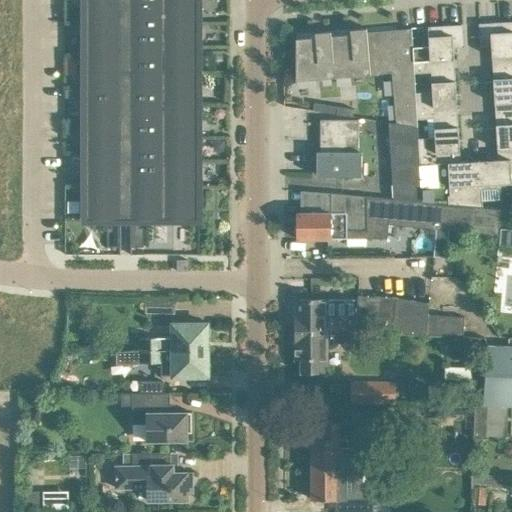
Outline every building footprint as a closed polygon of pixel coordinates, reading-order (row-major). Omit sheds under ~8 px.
[(87,0),(87,5),(85,5),(85,7),(87,7),(87,21),(85,21),(85,23),(87,23),(87,38),(85,38),(85,39),(87,39),(87,54),(85,54),(85,56),(87,56),(87,70),(85,70),(85,72),(87,72),(87,79),(87,87),(85,87),(85,89),(87,89),(87,95),(87,103),(85,103),(85,105),(87,105),(87,120),(85,120),(85,121),(87,121),(87,136),(85,136),(85,138),(87,138),(87,152),(85,152),(85,154),(87,154),(87,169),(85,169),(85,170),(87,170),(87,185),(85,185),(85,187),(87,187),(87,201),(85,201),(85,203),(87,203),(87,218),(85,218),(85,219),(87,219),(111,219),(111,228),(107,228),(107,246),(112,246),(119,246),(119,254),(121,254),(120,225),(120,219),(131,219),(131,230),(131,254),(132,254),(132,246),(136,246),(138,246),(144,246),(144,228),(140,228),(140,219),(179,219),(199,219),(199,218),(198,218),(197,0),(87,0)] [(511,55),(511,21),(479,23),(480,46),(492,45),(492,57),(511,55)] [(424,61),(454,60),(454,48),(465,47),(463,24),(429,26),(430,46),(413,47),(414,73),(425,73),(424,61)] [(367,32),(367,28),(351,29),(351,33),(332,35),(331,31),(315,32),(316,36),(297,38),(297,80),(392,72),(397,123),(417,126),(416,119),(415,93),(414,73),(413,47),(411,28),(410,28),(410,33),(396,35),(396,29),(367,32)] [(511,55),(492,57),(495,103),(511,102),(511,55)] [(427,107),(457,106),(454,60),(424,61),(425,73),(431,72),(432,92),(415,93),(416,119),(427,119),(427,107)] [(354,108),(315,102),(313,110),(353,116),(354,108)] [(511,102),(495,103),(496,113),(497,137),(497,142),(498,149),(511,148),(511,102)] [(430,153),(460,152),(457,106),(427,107),(427,119),(433,118),(434,138),(418,139),(420,165),(431,165),(430,153)] [(362,151),(358,151),(358,119),(320,119),(320,151),(317,151),(317,176),(362,176),(362,151)] [(417,126),(397,123),(389,122),(394,198),(421,201),(420,165),(418,139),(418,126),(417,126)] [(464,194),(449,195),(449,204),(483,207),(482,190),(500,189),(501,185),(509,185),(511,184),(511,148),(498,149),(498,159),(479,160),(481,184),(463,185),(463,186),(464,194)] [(481,184),(479,160),(460,161),(460,152),(430,153),(431,165),(420,165),(421,201),(449,204),(449,195),(464,194),(463,185),(481,184)] [(499,228),(501,209),(500,209),(449,204),(421,201),(394,198),(331,193),(331,212),(297,212),(297,238),(348,238),(348,229),(366,229),(367,238),(387,238),(389,224),(498,234),(499,228)] [(511,228),(511,209),(501,209),(499,228),(511,228)] [(511,230),(500,230),(499,246),(511,247),(511,230)] [(188,270),(188,260),(177,260),(177,270),(177,271),(188,271),(188,270)] [(427,334),(428,314),(429,303),(396,297),(358,295),(357,316),(327,317),(327,299),(295,299),(295,329),(326,329),(339,331),(352,331),(427,334)] [(145,299),(145,312),(175,312),(175,299),(145,299)] [(427,334),(463,336),(465,316),(428,314),(427,334)] [(163,338),(140,338),(140,346),(150,346),(151,351),(208,350),(208,337),(211,335),(211,329),(208,327),(208,323),(188,323),(173,323),(173,337),(163,337),(163,338)] [(352,343),(352,331),(339,331),(326,329),(295,329),(295,359),(301,359),(301,372),(327,372),(327,348),(332,348),(335,346),(338,343),(352,343)] [(473,339),(453,338),(452,359),(472,360),(473,339)] [(511,345),(488,345),(485,405),(488,405),(511,406),(511,345)] [(140,351),(123,351),(123,363),(162,362),(162,375),(208,375),(208,372),(211,369),(211,363),(208,362),(208,350),(151,351),(150,346),(140,346),(140,351)] [(395,403),(395,381),(352,380),(352,384),(330,383),(330,398),(351,399),(351,402),(395,403)] [(141,393),(132,393),(132,405),(133,423),(147,423),(148,440),(187,440),(187,432),(192,432),(192,412),(170,412),(170,392),(163,392),(141,393)] [(488,405),(485,405),(475,404),(474,437),(487,437),(488,405)] [(313,437),(313,468),(355,468),(355,467),(355,453),(375,453),(375,446),(392,446),(393,412),(385,412),(365,412),(365,422),(339,422),(339,421),(315,421),(315,437),(313,437)] [(123,464),(115,464),(115,489),(148,488),(148,500),(188,500),(188,492),(193,492),(193,472),(171,472),(171,452),(133,452),(132,452),(132,464),(123,464)] [(476,456),(475,471),(485,471),(486,457),(476,456)] [(313,468),(313,499),(336,499),(336,511),(372,511),(373,497),(363,497),(363,467),(355,467),(355,468),(313,468)] [(476,487),(474,503),(485,504),(486,488),(476,487)] [(68,502),(67,488),(44,489),(44,503),(68,502)]
